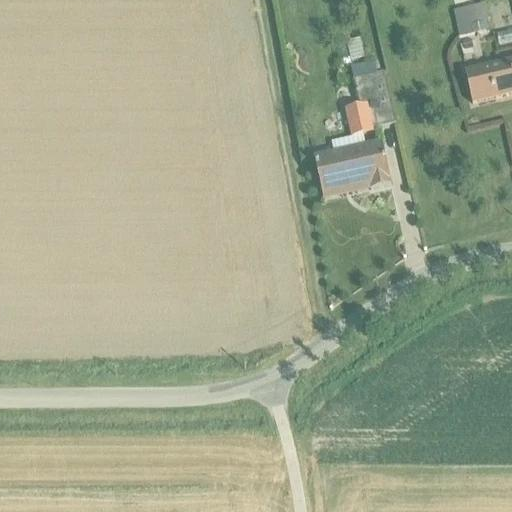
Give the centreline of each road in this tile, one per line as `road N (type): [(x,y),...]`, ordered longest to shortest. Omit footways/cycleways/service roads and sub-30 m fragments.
road 1 (track): [(324,347),(258,0)]
road 2 (unclassified): [(267,382),(427,278),(511,253)]
road 3 (unclassified): [(0,399),(193,398),(267,382)]
road 4 (unclassified): [(300,511),(267,382)]
